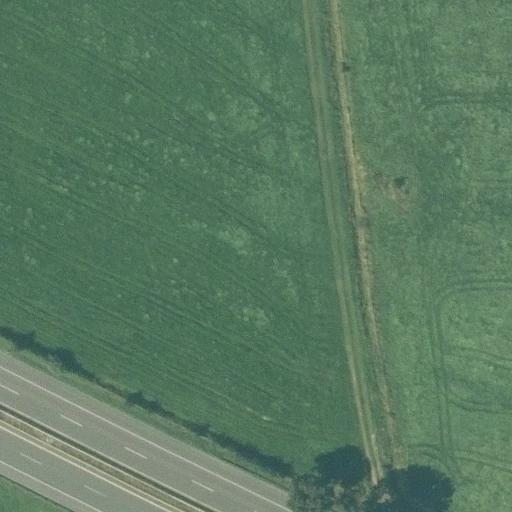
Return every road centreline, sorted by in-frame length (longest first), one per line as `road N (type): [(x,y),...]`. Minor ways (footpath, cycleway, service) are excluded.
road 1 (track): [(314,0),(383,499),(407,511)]
road 2 (motorway): [(269,511),(0,379)]
road 3 (motorway): [(0,435),(153,511)]
